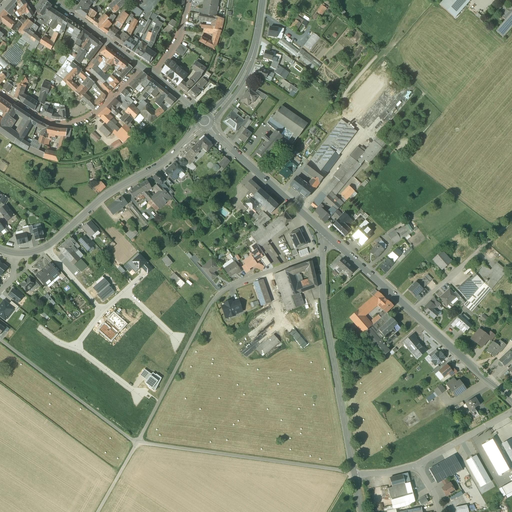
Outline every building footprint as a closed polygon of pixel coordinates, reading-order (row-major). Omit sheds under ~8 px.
[(14,0),(16,3),(20,9),(27,4),(23,0),(14,0)] [(115,0),(108,6),(113,13),(114,13),(126,3),(123,0),(115,0)] [(205,0),(205,3),(204,3),(203,9),(207,10),(215,11),(216,5),(218,5),(218,0),(205,0)] [(443,0),(439,5),(454,18),(470,0),(443,0)] [(90,6),(81,1),(75,11),(85,18),(89,12),(87,10),(90,6)] [(12,2),(4,11),(7,14),(10,16),(13,14),(15,12),(13,9),(15,6),(14,5),(12,2)] [(55,11),(42,2),(36,11),(37,14),(40,15),(39,16),(44,20),(42,23),(47,26),(49,23),(48,23),(49,22),(51,18),(55,11)] [(511,6),(510,4),(500,16),(505,20),(511,12),(511,6)] [(27,5),(17,12),(21,15),(24,13),(27,13),(30,18),(33,15),(32,12),(27,5)] [(132,12),(139,16),(142,12),(136,6),(132,12)] [(89,12),(85,18),(93,24),(95,21),(92,19),(96,13),(93,11),(91,10),(89,12)] [(4,11),(0,15),(0,20),(4,24),(11,29),(13,26),(10,20),(5,16),(7,14),(4,11)] [(51,18),(58,23),(63,16),(55,11),(51,18)] [(17,12),(13,14),(15,17),(18,20),(23,25),(26,21),(21,15),(17,12)] [(124,12),(122,14),(117,21),(122,25),(125,21),(128,16),(129,15),(124,12)] [(511,12),(505,20),(495,31),(503,38),(511,27),(511,12)] [(105,14),(97,22),(95,21),(93,24),(99,28),(107,20),(109,18),(105,14)] [(206,15),(200,14),(198,20),(212,23),(213,16),(206,15)] [(152,31),(151,34),(152,34),(149,42),(147,46),(146,48),(150,50),(154,44),(156,35),(161,28),(161,27),(165,21),(160,18),(160,17),(157,16),(155,19),(153,22),(155,24),(152,31)] [(217,17),(213,16),(212,23),(223,24),(224,18),(217,17)] [(155,19),(149,17),(146,23),(144,28),(152,31),(155,24),(153,22),(155,19)] [(51,18),(49,22),(48,23),(49,23),(55,28),(58,23),(51,18)] [(135,19),(126,33),(125,35),(129,38),(138,21),(135,19)] [(176,22),(171,19),(168,25),(173,28),(176,22)] [(13,26),(11,29),(16,34),(22,25),(18,20),(13,26)] [(28,20),(26,21),(23,25),(18,32),(23,36),(21,39),(28,44),(33,35),(38,28),(32,23),(28,20)] [(107,20),(99,28),(107,35),(110,30),(107,29),(111,24),(110,23),(107,20)] [(82,29),(69,21),(66,26),(66,27),(69,28),(67,32),(71,35),(71,36),(72,37),(76,39),(82,29)] [(300,25),(294,21),(289,28),(295,32),(300,25)] [(223,24),(212,23),(211,26),(211,27),(211,29),(215,30),(221,31),(223,24)] [(118,32),(112,27),(110,30),(107,35),(113,39),(116,34),(118,32)] [(278,28),(270,27),(268,37),(276,38),(277,34),(278,28)] [(90,35),(82,29),(76,39),(77,40),(81,42),(85,36),(88,38),(90,35)] [(214,34),(211,42),(213,43),(211,48),(214,50),(221,31),(215,30),(214,34)] [(58,34),(55,32),(49,42),(53,45),(58,34)] [(123,33),(120,37),(116,34),(113,39),(123,46),(127,40),(129,38),(125,35),(123,33)] [(320,38),(313,33),(304,45),(311,51),(320,38)] [(33,35),(28,44),(30,45),(28,48),(33,52),(39,43),(41,40),(33,35)] [(99,42),(90,35),(88,38),(84,43),(81,48),(78,53),(80,55),(81,56),(83,57),(84,55),(86,54),(85,52),(90,47),(93,50),(99,42)] [(76,39),(72,37),(67,48),(72,50),(77,40),(76,39)] [(302,49),(286,37),(284,39),(296,49),(299,52),(302,49)] [(49,42),(42,38),(41,40),(39,43),(51,50),(51,49),(53,46),(53,45),(49,42)] [(132,43),(127,40),(123,46),(131,51),(134,48),(136,44),(138,40),(135,38),(132,43)] [(211,42),(205,39),(203,44),(211,48),(213,43),(211,42)] [(296,49),(284,39),(281,42),(294,52),(296,49)] [(81,42),(77,40),(72,50),(78,53),(81,48),(78,47),(81,42)] [(93,50),(86,59),(89,62),(102,44),(99,42),(93,50)] [(294,52),(281,42),(279,45),(292,54),(294,52)] [(137,50),(135,54),(140,57),(146,48),(147,46),(142,43),(137,50)] [(180,44),(175,51),(182,56),(188,49),(180,44)] [(105,47),(99,53),(109,60),(114,54),(105,47)] [(150,50),(146,48),(140,57),(149,64),(156,54),(150,50)] [(316,72),(322,65),(302,49),(299,52),(296,49),(294,52),(292,54),(295,57),(296,56),(316,72)] [(72,50),(70,56),(74,58),(75,59),(78,53),(72,50)] [(274,54),(266,52),(264,59),(272,61),(279,63),(280,60),(273,58),(274,54)] [(122,60),(114,54),(109,60),(106,64),(109,66),(110,67),(113,64),(117,67),(117,66),(122,60)] [(74,58),(70,56),(68,59),(66,61),(56,75),(53,78),(60,83),(64,79),(73,69),(70,66),(75,60),(74,60),(75,59),(74,58)] [(81,56),(77,62),(78,63),(80,66),(84,68),(89,62),(86,59),(85,59),(83,57),(81,56)] [(98,56),(88,70),(90,72),(95,68),(96,67),(102,61),(101,60),(98,56)] [(77,62),(75,60),(70,66),(73,69),(77,73),(79,74),(84,68),(80,66),(78,63),(77,62)] [(122,60),(117,66),(122,69),(123,70),(127,65),(122,60)] [(178,68),(169,60),(162,72),(166,76),(173,82),(178,86),(181,82),(187,76),(181,71),(182,70),(182,68),(180,67),(179,67),(178,68)] [(279,63),(272,61),(270,67),(274,69),(276,70),(278,66),(279,63)] [(104,64),(98,71),(100,72),(101,70),(102,71),(106,66),(105,65),(106,64),(104,62),(103,63),(104,64)] [(201,66),(195,62),(191,69),(197,72),(201,75),(204,71),(202,69),(201,68),(201,69),(200,68),(201,66)] [(123,70),(120,74),(119,73),(114,69),(110,75),(111,76),(118,83),(132,68),(127,65),(123,70)] [(286,71),(278,66),(276,70),(274,73),(281,78),(286,71)] [(363,73),(367,76),(372,70),(369,67),(363,73)] [(77,73),(73,69),(64,79),(69,81),(77,73)] [(269,73),(261,69),(258,77),(266,80),(269,73)] [(10,75),(4,70),(1,74),(5,77),(7,79),(10,75)] [(95,77),(100,82),(103,85),(104,83),(107,80),(109,78),(107,76),(103,72),(102,71),(101,70),(100,72),(95,77)] [(88,78),(81,72),(79,74),(79,75),(85,81),(88,78)] [(184,85),(181,82),(178,86),(186,93),(194,84),(200,76),(201,75),(197,72),(184,85)] [(133,80),(129,85),(134,91),(146,76),(143,73),(140,74),(133,80)] [(16,83),(15,85),(18,87),(18,86),(19,87),(20,84),(25,86),(25,80),(21,76),(20,78),(16,83)] [(36,78),(31,76),(28,82),(33,84),(35,84),(37,78),(36,78)] [(118,83),(111,76),(109,78),(107,80),(110,83),(108,84),(113,89),(118,83)] [(147,76),(139,85),(144,89),(149,83),(151,80),(147,76)] [(85,81),(82,84),(87,87),(86,88),(88,90),(91,87),(94,83),(88,78),(85,81)] [(195,87),(188,94),(194,99),(200,92),(199,91),(207,82),(203,78),(195,87)] [(159,85),(151,80),(149,83),(151,85),(145,92),(146,92),(149,95),(150,95),(151,95),(159,85)] [(76,87),(69,81),(66,85),(71,89),(72,90),(76,87)] [(51,84),(44,82),(40,92),(41,93),(47,95),(48,94),(50,86),(51,84)] [(7,83),(2,89),(7,93),(12,86),(9,84),(7,83)] [(111,91),(104,83),(103,85),(101,86),(108,94),(111,91)] [(20,84),(19,87),(18,86),(18,87),(14,98),(23,104),(27,97),(23,95),(25,88),(24,88),(25,86),(20,84)] [(87,87),(82,84),(78,89),(75,93),(79,96),(82,93),(84,94),(88,90),(86,88),(87,87)] [(159,85),(151,95),(154,98),(159,92),(162,95),(155,103),(158,106),(161,103),(164,100),(169,94),(159,85)] [(298,90),(291,85),(289,89),(292,91),(290,95),(293,98),(298,90)] [(131,94),(125,89),(121,94),(125,98),(128,97),(131,94)] [(249,90),(241,101),(247,106),(250,102),(249,101),(251,99),(254,101),(257,97),(258,96),(255,94),(254,94),(249,90)] [(266,96),(257,91),(255,94),(258,96),(257,97),(263,101),(266,96)] [(146,92),(140,99),(144,102),(149,95),(146,92)] [(47,95),(41,93),(38,103),(41,104),(44,105),(45,102),(47,95)] [(84,94),(82,93),(79,96),(81,98),(86,104),(90,100),(84,94)] [(176,100),(169,94),(164,100),(171,106),(176,100)] [(37,103),(27,97),(23,104),(34,111),(37,103)] [(12,106),(2,99),(0,102),(0,109),(4,113),(6,114),(10,109),(12,106)] [(115,99),(106,108),(110,111),(115,116),(118,113),(119,112),(113,107),(116,104),(118,102),(115,99)] [(130,106),(124,101),(121,105),(119,107),(125,111),(130,106)] [(144,102),(137,109),(140,112),(146,105),(147,104),(144,102)] [(167,109),(161,103),(158,106),(160,108),(164,112),(167,109)] [(30,117),(13,105),(12,106),(10,109),(15,112),(25,120),(28,121),(30,117)] [(137,109),(131,105),(130,106),(125,111),(125,112),(127,113),(134,120),(139,113),(140,112),(137,109)] [(154,113),(146,105),(140,112),(139,113),(149,123),(157,117),(154,113)] [(274,116),(272,115),(267,123),(276,131),(283,138),(282,140),(287,143),(289,141),(293,144),(298,136),(299,136),(307,124),(281,106),(278,110),(277,110),(276,111),(277,112),(274,116)] [(48,109),(44,108),(41,115),(48,119),(49,119),(50,114),(50,110),(48,109)] [(106,108),(98,116),(106,124),(107,125),(110,121),(112,119),(108,114),(110,111),(106,108)] [(160,108),(154,113),(157,117),(164,112),(160,108)] [(15,112),(10,109),(6,114),(11,118),(15,112)] [(134,120),(127,113),(123,118),(121,121),(126,126),(129,128),(135,121),(134,120)] [(243,122),(231,113),(223,123),(235,132),(240,126),(243,122)] [(11,118),(6,114),(2,122),(1,123),(9,129),(15,120),(11,118)] [(247,116),(243,122),(240,126),(243,128),(247,122),(249,120),(250,118),(247,116)] [(34,120),(30,117),(28,121),(24,127),(28,130),(32,124),(36,126),(36,125),(38,121),(34,120)] [(51,128),(38,121),(36,125),(43,129),(40,136),(45,138),(45,139),(45,138),(47,134),(51,128)] [(110,121),(107,125),(115,132),(118,129),(110,121)] [(341,121),(309,162),(326,175),(339,157),(338,156),(329,149),(347,125),(341,121)] [(9,129),(1,123),(0,124),(0,132),(14,143),(17,137),(18,136),(16,134),(9,129)] [(106,124),(99,130),(107,138),(113,133),(123,143),(127,140),(121,133),(119,136),(116,133),(118,131),(119,130),(118,129),(115,132),(107,125),(106,124)] [(119,130),(118,131),(121,133),(127,140),(134,135),(124,125),(119,130)] [(347,125),(329,149),(338,156),(356,132),(347,125)] [(314,126),(308,132),(313,136),(318,129),(314,126)] [(28,130),(24,127),(23,128),(18,136),(17,137),(22,140),(25,136),(28,130)] [(59,129),(51,128),(47,134),(48,134),(55,135),(58,136),(61,136),(65,137),(66,137),(67,129),(59,129)] [(245,130),(238,139),(244,144),(252,134),(245,130)] [(266,142),(256,153),(263,160),(282,140),(283,138),(276,131),(268,139),(264,135),(262,138),(266,142)] [(100,138),(94,132),(90,136),(96,142),(100,138)] [(22,140),(17,137),(14,143),(23,149),(27,151),(29,146),(33,140),(31,140),(25,136),(22,140)] [(335,187),(339,190),(364,160),(369,164),(386,144),(378,136),(364,153),(356,162),(335,187)] [(203,138),(190,150),(187,152),(188,154),(193,159),(198,154),(196,152),(201,148),(205,152),(211,146),(203,138)] [(39,143),(33,140),(29,146),(45,153),(47,151),(47,147),(43,145),(39,143)] [(121,145),(118,140),(111,144),(114,148),(121,145)] [(45,153),(29,146),(27,151),(43,158),(45,153)] [(349,157),(356,162),(364,153),(357,148),(349,157)] [(57,154),(49,152),(47,151),(45,153),(43,158),(58,162),(60,154),(57,154)] [(187,152),(182,158),(183,159),(187,163),(187,164),(189,166),(195,160),(193,159),(188,154),(187,152)] [(225,157),(219,164),(224,169),(230,162),(225,157)] [(349,157),(333,176),(333,177),(339,182),(356,162),(349,157)] [(183,159),(177,163),(178,164),(178,163),(182,168),(187,164),(187,163),(183,159)] [(290,159),(287,163),(290,165),(294,168),(297,165),(290,159)] [(309,162),(303,171),(307,174),(313,178),(319,183),(326,175),(309,162)] [(173,167),(172,166),(166,172),(173,180),(178,176),(176,175),(181,171),(180,170),(176,165),(175,165),(173,167)] [(284,167),(279,173),(285,179),(288,175),(289,175),(291,173),(287,169),(284,167)] [(354,179),(361,185),(368,178),(361,171),(354,179)] [(157,174),(152,178),(158,184),(158,185),(161,182),(163,181),(157,174)] [(297,177),(291,186),(306,198),(313,190),(297,177)] [(333,177),(313,202),(318,206),(323,200),(328,194),(330,192),(335,187),(339,182),(333,177)] [(319,183),(313,178),(308,184),(309,185),(309,186),(314,190),(319,183)] [(255,184),(250,180),(244,187),(249,191),(250,190),(255,184)] [(101,181),(92,188),(97,194),(105,187),(101,181)] [(147,182),(139,186),(144,193),(146,192),(151,189),(147,182)] [(169,190),(161,182),(158,185),(172,199),(173,197),(172,195),(174,193),(170,189),(169,190)] [(255,184),(250,190),(255,195),(251,199),(244,207),(247,209),(250,207),(256,200),(262,206),(270,198),(255,184)] [(139,186),(129,192),(133,199),(142,194),(144,193),(139,186)] [(336,199),(342,205),(354,192),(348,186),(336,199)] [(171,198),(162,189),(159,192),(156,194),(160,199),(157,202),(161,207),(171,198)] [(255,195),(250,190),(249,191),(247,194),(248,195),(247,196),(251,199),(255,195)] [(146,192),(144,193),(142,194),(146,199),(149,202),(150,200),(152,198),(146,192)] [(142,194),(133,199),(137,204),(146,199),(142,194)] [(152,198),(150,200),(159,209),(161,207),(157,202),(160,199),(156,194),(152,198)] [(328,194),(323,200),(326,203),(329,205),(334,199),(328,194)] [(122,197),(107,208),(113,215),(117,212),(118,214),(123,210),(122,208),(127,204),(122,197)] [(270,198),(262,206),(268,211),(271,213),(278,206),(270,198)] [(336,199),(335,198),(334,199),(329,205),(331,208),(336,211),(342,205),(336,199)] [(156,212),(159,209),(150,200),(149,202),(147,203),(146,202),(141,206),(142,208),(144,206),(148,210),(151,207),(156,212)] [(256,200),(250,207),(253,210),(254,208),(257,211),(262,206),(256,200)] [(318,206),(317,207),(320,210),(326,203),(323,200),(318,206)] [(149,225),(131,204),(128,206),(130,209),(128,210),(143,229),(149,225)] [(6,205),(0,209),(0,212),(2,214),(1,215),(4,217),(7,221),(14,216),(14,215),(14,214),(13,215),(6,205)] [(235,213),(237,215),(240,212),(243,214),(247,209),(244,207),(242,205),(235,213)] [(255,220),(253,222),(258,228),(262,225),(271,219),(265,213),(268,211),(262,206),(257,211),(256,213),(259,216),(255,220)] [(325,214),(320,210),(317,207),(315,210),(314,211),(320,216),(318,218),(325,223),(329,218),(325,214)] [(331,208),(325,214),(329,218),(332,215),(336,211),(331,208)] [(336,211),(332,215),(337,220),(338,219),(341,216),(336,211)] [(285,213),(278,218),(283,225),(284,226),(291,220),(285,213)] [(341,216),(338,219),(344,225),(349,219),(344,214),(341,216)] [(278,218),(265,229),(262,225),(258,228),(249,234),(256,244),(258,246),(264,241),(265,240),(283,225),(278,218)] [(332,226),(339,232),(344,237),(350,231),(344,225),(338,219),(337,220),(332,226)] [(130,220),(124,226),(121,223),(118,225),(121,228),(120,229),(126,234),(133,228),(135,227),(130,220)] [(369,224),(365,220),(359,226),(361,228),(364,225),(366,227),(369,224)] [(97,230),(90,222),(84,227),(88,232),(91,236),(92,235),(97,230)] [(10,230),(4,223),(1,225),(4,229),(6,232),(10,230)] [(395,233),(400,240),(412,231),(411,229),(413,228),(409,223),(404,227),(403,227),(395,233)] [(283,225),(265,240),(267,242),(285,227),(284,226),(283,225)] [(353,237),(361,245),(370,237),(369,235),(371,232),(366,227),(364,225),(361,228),(353,237)] [(200,232),(195,226),(190,230),(195,236),(200,232)] [(232,233),(234,236),(237,235),(238,237),(244,233),(243,231),(245,230),(243,226),(232,233)] [(30,235),(28,227),(22,229),(23,234),(26,233),(27,237),(30,236),(30,235)] [(41,228),(33,230),(36,241),(44,239),(41,228)] [(133,228),(126,234),(130,239),(132,237),(136,233),(133,228)] [(299,230),(290,235),(297,249),(296,249),(296,251),(307,246),(299,230)] [(400,240),(394,231),(388,236),(393,244),(400,240)] [(23,234),(15,235),(18,245),(21,244),(25,243),(24,243),(28,242),(27,237),(26,233),(23,234)] [(88,241),(84,236),(79,241),(87,251),(92,246),(88,241)] [(71,237),(64,242),(70,249),(70,248),(73,246),(77,243),(71,237)] [(267,242),(265,240),(264,241),(278,265),(280,265),(267,242)] [(264,241),(258,246),(265,257),(271,265),(273,267),(278,265),(264,241)] [(70,249),(64,242),(58,248),(73,265),(80,259),(70,248),(70,249)] [(256,244),(252,247),(255,252),(249,256),(250,257),(243,262),(245,265),(249,270),(253,267),(257,264),(256,262),(260,260),(265,257),(258,246),(256,244)] [(377,245),(370,253),(376,258),(383,251),(377,245)] [(76,250),(73,246),(70,248),(80,259),(82,256),(77,250),(76,250)] [(406,251),(403,255),(405,257),(412,250),(410,248),(407,251),(406,251)] [(298,251),(300,257),(308,254),(306,249),(298,251)] [(396,249),(387,256),(389,257),(394,262),(394,261),(401,254),(396,249)] [(442,252),(432,260),(441,271),(451,262),(442,252)] [(138,253),(124,267),(129,272),(132,270),(135,273),(141,267),(146,262),(138,253)] [(167,256),(162,260),(168,267),(173,263),(167,256)] [(220,256),(217,258),(223,266),(226,264),(220,256)] [(271,265),(265,257),(260,260),(266,268),(271,265)] [(342,259),(337,265),(340,268),(342,270),(347,264),(342,259)] [(387,259),(379,268),(385,273),(392,264),(387,259)] [(213,261),(209,265),(208,264),(206,265),(206,264),(201,268),(212,280),(216,276),(212,272),(214,271),(215,272),(219,268),(213,261)] [(146,262),(141,267),(148,275),(153,270),(146,262)] [(237,266),(234,262),(234,263),(225,269),(230,277),(236,273),(237,275),(241,272),(237,266)] [(311,262),(306,263),(291,269),(293,275),(305,270),(307,271),(309,280),(310,279),(310,280),(315,278),(311,262)] [(50,263),(43,270),(52,280),(58,275),(57,275),(59,274),(50,263)] [(347,264),(342,270),(349,277),(355,271),(347,264)] [(467,301),(464,305),(471,312),(507,271),(499,264),(467,301)] [(492,272),(483,264),(481,266),(483,268),(476,275),(483,283),(492,272)] [(249,270),(245,265),(241,268),(245,274),(250,271),(249,270)] [(291,269),(281,272),(284,279),(293,276),(293,275),(291,269)] [(52,280),(43,270),(36,276),(45,286),(46,285),(47,285),(52,280)] [(66,277),(61,272),(59,274),(57,275),(58,275),(62,280),(66,277)] [(281,272),(274,275),(276,283),(284,280),(284,279),(281,272)] [(175,273),(171,277),(181,287),(185,283),(175,273)] [(475,274),(470,279),(478,288),(483,283),(476,275),(475,274)] [(95,282),(97,284),(104,278),(102,276),(95,282)] [(293,276),(284,279),(284,280),(290,297),(299,293),(300,293),(296,283),(293,276)] [(28,278),(26,280),(23,283),(21,285),(26,292),(34,285),(31,281),(28,278)] [(110,284),(104,278),(97,284),(93,288),(98,294),(108,285),(110,284)] [(309,280),(296,283),(300,293),(317,287),(315,278),(310,280),(310,279),(309,280)] [(40,286),(34,279),(31,281),(34,285),(37,288),(40,286)] [(470,279),(458,290),(467,301),(478,288),(470,279)] [(262,280),(253,284),(261,306),(270,303),(262,280)] [(284,280),(276,283),(282,299),(290,297),(284,280)] [(423,281),(422,280),(417,285),(415,283),(408,290),(414,297),(422,290),(422,289),(427,285),(424,281),(423,281)] [(45,286),(43,288),(47,293),(51,290),(47,285),(46,285),(45,286)] [(114,292),(108,285),(98,294),(97,295),(103,301),(114,292)] [(13,289),(8,295),(16,301),(18,299),(20,301),(22,297),(21,296),(16,292),(13,289)] [(453,294),(449,289),(440,298),(447,306),(456,297),(453,294)] [(378,292),(362,306),(368,313),(377,305),(384,298),(378,292)] [(290,297),(282,299),(286,311),(304,305),(299,293),(290,297)] [(46,297),(53,305),(55,303),(48,295),(46,297)] [(440,303),(434,297),(430,302),(434,306),(436,308),(440,303)] [(393,306),(384,298),(377,305),(382,310),(385,313),(386,312),(391,307),(393,306)] [(14,309),(15,308),(9,304),(4,300),(0,305),(0,316),(5,320),(14,309)] [(231,300),(224,303),(225,305),(222,307),(225,317),(229,315),(230,317),(235,316),(234,314),(242,311),(239,301),(232,303),(231,300)] [(16,310),(18,307),(11,301),(9,304),(15,308),(14,309),(16,310)] [(429,302),(424,309),(424,311),(434,319),(436,316),(441,315),(441,312),(436,312),(432,308),(434,306),(430,302),(429,302)] [(368,313),(362,306),(357,310),(363,317),(368,313)] [(363,317),(357,310),(350,317),(363,333),(369,328),(371,326),(369,323),(363,317)] [(118,333),(126,324),(113,312),(105,321),(118,333)] [(385,316),(378,323),(376,321),(374,323),(375,325),(374,326),(378,330),(385,338),(387,340),(393,334),(400,328),(389,316),(386,312),(385,313),(383,314),(385,316)] [(469,319),(464,314),(461,318),(466,323),(469,319)] [(461,318),(459,316),(453,323),(463,333),(466,329),(467,330),(470,326),(466,323),(461,318)] [(375,317),(369,323),(371,326),(376,321),(378,319),(375,317)] [(111,342),(118,333),(105,321),(97,330),(111,342)] [(370,330),(369,331),(372,335),(373,334),(378,330),(374,326),(370,330)] [(363,333),(362,334),(374,347),(378,343),(385,350),(381,354),(383,356),(389,351),(373,334),(372,335),(369,331),(370,330),(369,328),(363,333)] [(488,335),(478,329),(471,339),(481,347),(488,338),(489,336),(488,335)] [(393,334),(387,340),(385,338),(385,339),(383,340),(385,342),(387,344),(389,341),(390,342),(395,337),(393,334)] [(414,334),(404,343),(417,359),(426,352),(423,348),(418,343),(419,343),(415,339),(417,338),(414,334)] [(274,335),(256,349),(262,356),(279,342),(274,335)] [(498,346),(493,342),(491,345),(490,345),(488,347),(489,348),(487,351),(493,356),(498,350),(500,347),(498,346)] [(506,345),(502,342),(498,346),(500,347),(498,350),(500,352),(506,345)] [(385,350),(378,343),(374,347),(381,354),(385,350)] [(511,347),(499,360),(504,366),(511,357),(511,347)] [(435,350),(429,355),(431,358),(437,352),(435,350)] [(437,352),(431,358),(433,361),(432,362),(434,365),(436,364),(437,365),(443,359),(444,357),(440,352),(439,354),(437,352)] [(344,373),(348,378),(365,365),(361,359),(344,373)] [(447,365),(439,371),(443,378),(448,374),(452,371),(451,371),(447,365)] [(147,381),(151,375),(144,369),(140,375),(147,381)] [(452,371),(448,374),(451,377),(457,373),(454,369),(451,371),(452,371)] [(151,388),(155,391),(160,381),(154,377),(156,375),(153,373),(151,375),(147,381),(145,383),(148,386),(148,387),(150,389),(151,388)] [(458,382),(456,384),(453,380),(447,384),(456,396),(464,390),(458,382)] [(440,385),(434,390),(435,392),(438,396),(445,391),(440,385)] [(435,392),(426,399),(429,402),(438,396),(435,392)] [(475,398),(465,404),(470,411),(474,408),(479,405),(475,398)] [(474,408),(470,411),(474,419),(479,416),(474,408)] [(509,470),(492,439),(482,445),(499,476),(509,470)] [(511,439),(502,444),(511,462),(511,439)] [(491,481),(476,455),(473,457),(472,459),(471,459),(469,459),(466,461),(480,487),(491,481)] [(454,456),(436,466),(432,468),(432,471),(437,480),(440,481),(441,480),(446,477),(461,469),(454,456)] [(402,475),(389,478),(392,487),(405,484),(402,475)] [(446,477),(441,480),(445,486),(449,484),(450,483),(446,477)] [(511,481),(502,488),(506,495),(511,491),(511,481)] [(405,484),(392,487),(387,488),(390,498),(403,495),(407,494),(405,484)] [(445,486),(442,488),(446,496),(454,491),(449,484),(445,486)] [(403,495),(390,498),(392,506),(405,502),(403,495)] [(424,496),(418,500),(421,505),(427,501),(426,499),(424,496)]
